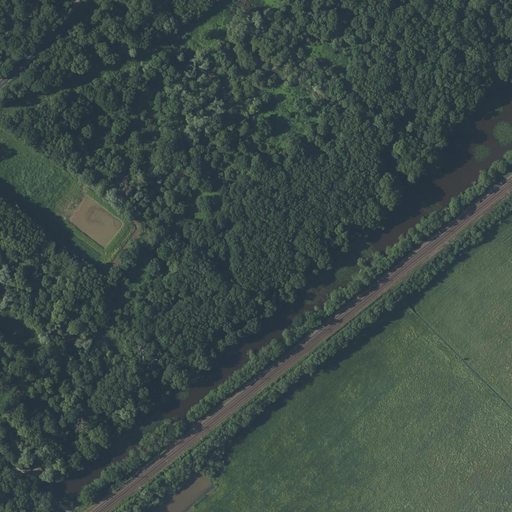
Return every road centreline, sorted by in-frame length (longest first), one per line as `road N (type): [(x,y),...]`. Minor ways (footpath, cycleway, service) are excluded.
road 1 (unclassified): [(0,451),(68,511),(109,484)]
road 2 (tertiary): [(0,83),(90,0)]
